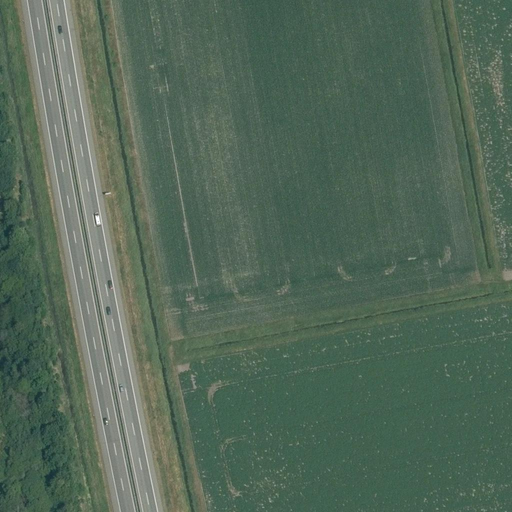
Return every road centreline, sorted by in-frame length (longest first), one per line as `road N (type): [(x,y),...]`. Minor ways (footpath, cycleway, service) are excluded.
road 1 (motorway): [(150,511),(56,0)]
road 2 (motorway): [(27,0),(121,511)]
